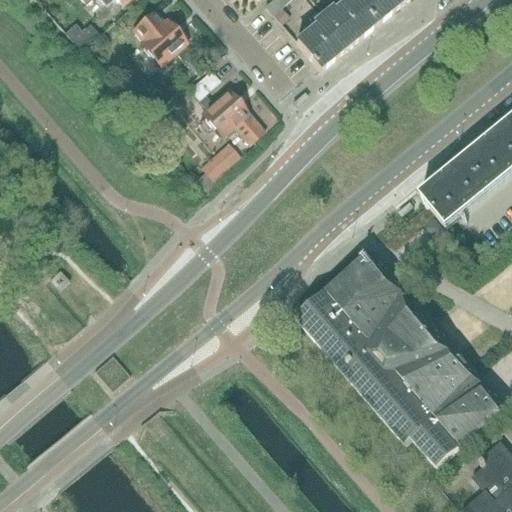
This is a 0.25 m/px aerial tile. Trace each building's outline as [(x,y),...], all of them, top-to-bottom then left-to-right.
[(82,0),(89,7),(96,0),(101,0),(108,8),(109,7),(117,16),(135,0),(82,0)] [(272,19),(293,0),(278,0),(265,11),(272,19)] [(377,30),(412,0),(353,0),(353,1),(377,30)] [(320,76),(377,30),(353,1),(334,16),(331,14),(314,28),(316,31),(296,47),(320,76)] [(185,50),(187,48),(167,24),(140,48),(160,72),(179,55),(195,74),(201,68),(185,50)] [(90,29),(82,36),(75,28),(64,38),(80,57),(99,40),(90,29)] [(198,105),(205,99),(196,89),(189,95),(198,105)] [(265,137),(249,119),(229,95),(201,119),(222,143),(241,126),(243,129),(256,144),(265,137)] [(511,125),(420,200),(444,229),(511,173),(511,125)] [(508,412),(377,261),(372,256),(368,260),(303,315),(295,322),(325,356),(405,450),(412,444),(437,473),(459,454),(460,455),(508,412)] [(102,368),(115,384),(132,371),(119,355),(102,368)] [(467,511),(511,511),(511,458),(501,446),(482,462),(485,465),(480,469),(482,472),(472,482),(473,483),(474,482),(485,495),(484,496),(485,497),(467,511)]
